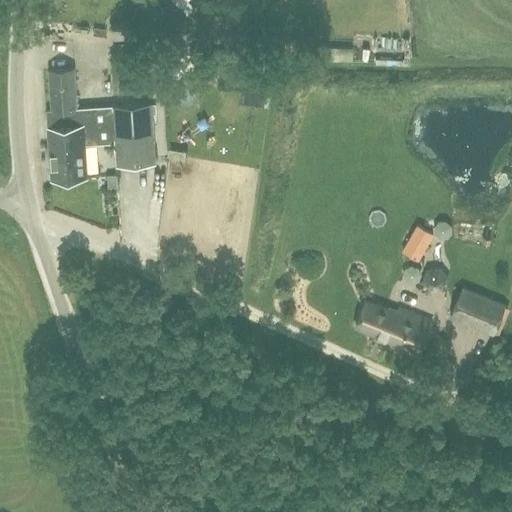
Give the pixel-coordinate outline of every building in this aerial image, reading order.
[(399,58),(399,46),(371,46),(371,58),(399,58)] [(138,52),(111,54),(114,93),(118,93),(141,91),(141,90),(138,52)] [(76,108),(74,68),(49,70),(51,110),(47,110),(48,127),(47,127),(50,179),(86,176),(84,139),(91,138),(92,143),(115,142),(117,165),(155,163),(152,102),(114,104),(114,106),(76,108)] [(251,94),(249,107),(267,109),(269,97),(251,94)] [(138,173),(128,173),(127,202),(137,202),(138,173)] [(117,175),(107,175),(108,188),(118,187),(117,175)] [(424,258),(438,231),(420,222),(406,249),(424,258)] [(430,272),(436,291),(449,288),(444,268),(430,272)] [(463,288),(451,316),(493,333),(493,332),(504,305),(463,288)] [(397,313),(366,300),(355,326),(387,339),(384,344),(416,357),(432,321),(399,308),(397,313)]
